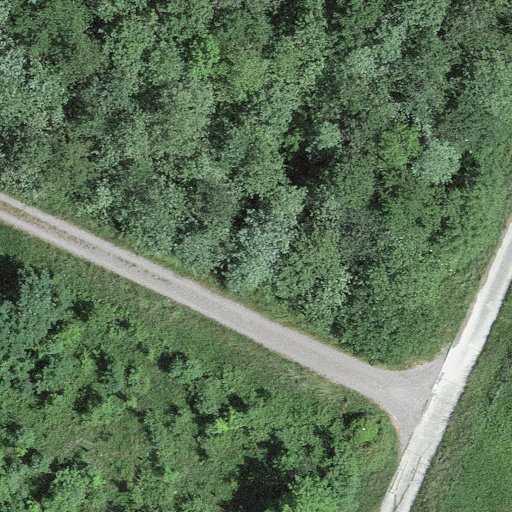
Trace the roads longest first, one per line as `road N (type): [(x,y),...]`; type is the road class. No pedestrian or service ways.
road 1 (track): [(0,209),(438,412)]
road 2 (track): [(394,511),(511,255)]
